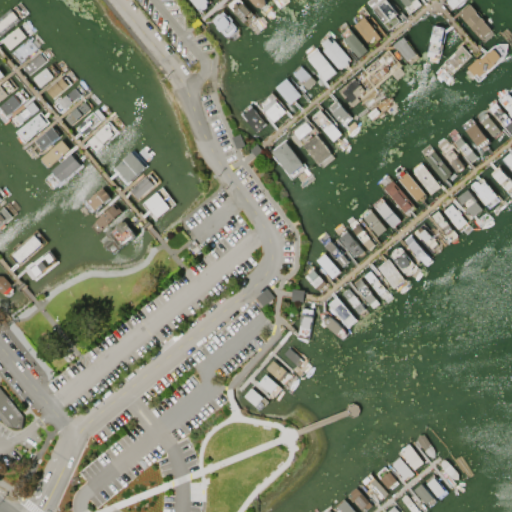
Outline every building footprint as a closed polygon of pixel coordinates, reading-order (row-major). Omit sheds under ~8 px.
[(207,0),(191,0),(199,10),(209,2),(207,0)] [(241,0),(231,0),(227,4),(243,22),(253,13),(241,0)] [(386,0),(376,0),(370,5),(388,29),(401,19),(386,0)] [(416,0),(420,4),(410,12),(401,0),(416,0)] [(461,0),(452,8),(445,0),(461,0)] [(468,4),(457,15),(483,43),(494,32),(468,4)] [(0,15),(12,6),(22,18),(1,35),(0,33),(0,15)] [(223,10),(212,19),(226,38),(237,29),(223,10)] [(364,16),(381,36),(370,45),(354,25),(364,16)] [(432,24),(445,26),(439,57),(427,55),(432,24)] [(20,25),(28,36),(9,50),(2,40),(20,25)] [(347,25),(337,33),(358,58),(367,49),(347,25)] [(330,35),(319,44),(339,68),(349,59),(330,35)] [(393,45),(407,63),(418,55),(404,36),(393,45)] [(30,37),(38,45),(19,63),(11,54),(30,37)] [(508,43),(506,52),(503,59),(476,80),(466,66),(492,46),(499,43),(508,43)] [(461,45),(471,54),(450,76),(440,67),(461,45)] [(316,47),(335,70),(324,80),(305,57),(316,47)] [(41,51),(48,59),(28,75),(21,67),(41,51)] [(54,61),(61,70),(40,87),(32,78),(54,61)] [(301,66),(314,82),(306,89),(292,73),(301,66)] [(64,74),(72,84),(53,99),(46,89),(64,74)] [(286,77),(300,94),(289,104),(274,87),(286,77)] [(0,82),(4,79),(13,89),(0,99),(0,82)] [(77,84),(84,92),(61,112),(54,104),(77,84)] [(0,103),(18,90),(25,100),(3,116),(0,111),(0,103)] [(511,98),(506,92),(498,99),(511,115),(511,98)] [(271,93),(286,111),(273,122),(258,103),(271,93)] [(86,98),(93,107),(71,125),(64,117),(86,98)] [(335,99),(326,107),(343,126),(352,118),(335,99)] [(31,102),(37,111),(16,126),(10,118),(31,102)] [(511,122),(495,102),(489,107),(509,132),(511,129),(511,122)] [(250,104),(267,124),(256,133),(240,113),(250,104)] [(98,107),(106,116),(82,136),(75,128),(98,107)] [(319,109),(311,117),(333,141),(341,133),(319,109)] [(37,111),(47,122),(22,142),(13,131),(37,111)] [(486,112),(478,118),(494,137),(501,131),(486,112)] [(112,118),(121,128),(95,151),(86,142),(112,118)] [(305,120),(291,132),(318,165),(332,153),(305,120)] [(474,122),(466,129),(481,148),(489,141),(474,122)] [(52,127),(60,136),(39,152),(31,143),(52,127)] [(459,135),(453,140),(471,161),(477,156),(459,135)] [(60,139),(69,149),(48,168),(39,159),(60,139)] [(283,139),(268,152),(291,179),(306,166),(283,139)] [(449,144),(440,150),(456,173),(465,167),(449,144)] [(432,149),(424,156),(443,180),(452,173),(432,149)] [(511,151),(510,149),(501,158),(511,169),(511,151)] [(133,151),(148,167),(128,185),(113,169),(133,151)] [(70,154),(81,165),(60,185),(49,173),(70,154)] [(423,164),(413,172),(430,194),(440,186),(423,164)] [(511,180),(499,166),(491,173),(510,194),(511,192),(511,180)] [(407,172),(398,179),(417,201),(425,195),(407,172)] [(150,174),(158,184),(137,201),(129,191),(150,174)] [(481,176),(471,185),(489,207),(499,198),(481,176)] [(391,180),(382,187),(404,214),(413,206),(391,180)] [(102,186),(111,196),(92,214),(83,203),(102,186)] [(159,188),(172,205),(155,219),(141,203),(159,188)] [(468,189),(457,197),(473,217),(484,209),(468,189)] [(382,200),(375,207),(392,228),(400,221),(382,200)] [(114,202),(121,209),(99,232),(91,224),(114,202)] [(0,208),(5,204),(14,214),(0,226),(0,208)] [(451,204),(443,211),(460,232),(468,225),(451,204)] [(371,210),(362,217),(377,236),(386,230),(371,210)] [(438,210),(431,215),(449,240),(456,235),(438,210)] [(124,219),(136,234),(112,253),(100,239),(124,219)] [(354,219),(348,224),(368,249),(374,244),(354,219)] [(423,223),(413,231),(429,251),(435,252),(439,251),(441,247),(440,242),(423,223)] [(344,229),(336,236),(353,258),(362,251),(344,229)] [(36,232),(45,244),(19,265),(10,254),(36,232)] [(409,233),(402,239),(425,266),(432,260),(409,233)] [(329,238),(322,244),(342,267),(349,261),(329,238)] [(400,247),(396,247),(390,251),(389,257),(407,278),(418,269),(400,247)] [(49,251),(57,262),(33,281),(25,271),(49,251)] [(323,253),(339,271),(331,278),(315,259),(323,253)] [(388,259),(378,267),(394,287),(404,279),(388,259)] [(319,292),(305,274),(314,267),(328,285),(319,292)] [(370,271),(364,276),(382,297),(388,292),(370,271)] [(3,275),(0,275),(0,291),(1,293),(5,295),(8,296),(10,295),(12,293),(13,290),(13,288),(11,285),(3,275)] [(361,276),(354,281),(371,307),(377,300),(361,276)] [(347,288),(341,294),(360,314),(366,309),(347,288)] [(291,301),(303,303),(304,290),(292,289),(291,301)] [(337,296),(328,304),(347,327),(356,320),(337,296)] [(301,307),(314,310),(308,337),(295,335),(301,307)] [(319,312),(321,319),(323,323),(337,335),(341,337),(344,337),(346,335),(346,333),(343,328),(331,316),(327,314),(319,312)] [(291,344),(284,351),(300,367),(305,359),(291,344)] [(275,358),(267,367),(282,381),(290,372),(275,358)] [(265,373),(257,382),(273,395),(280,387),(265,373)] [(252,387),(244,396),(256,407),(264,397),(252,387)] [(0,388),(23,416),(22,427),(7,426),(0,418),(0,388)] [(452,415),(444,421),(456,439),(465,433),(452,415)] [(423,434),(418,435),(415,439),(426,454),(429,456),(432,457),(434,458),(434,456),(434,453),(433,449),(423,434)] [(409,443),(400,450),(414,469),(423,462),(409,443)] [(453,445),(447,453),(468,469),(473,462),(453,445)] [(398,457),(390,464),(404,480),(412,473),(398,457)] [(441,464),(451,479),(453,480),(457,480),(457,477),(457,474),(447,460),(445,460),(443,460),(441,461),(440,462),(441,464)] [(384,466),(398,483),(391,489),(377,473),(384,466)] [(369,473),(387,494),(379,501),(361,480),(369,473)] [(432,475),(446,492),(439,498),(424,482),(432,475)] [(421,483),(436,501),(428,507),(413,490),(421,483)] [(355,487),(372,505),(364,511),(362,511),(346,495),(355,487)] [(405,494),(420,511),(408,511),(398,500),(405,494)] [(345,498),(355,511),(341,511),(336,505),(345,498)]
